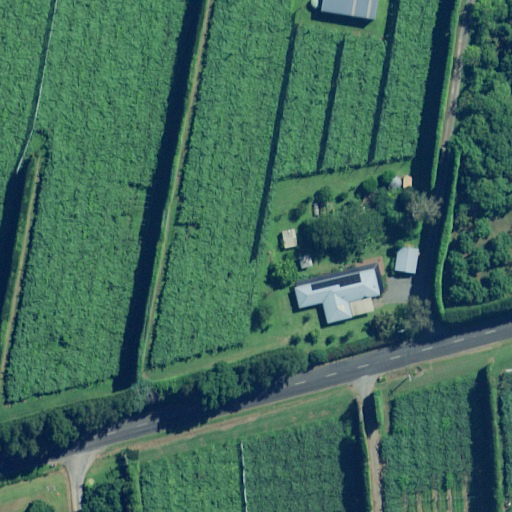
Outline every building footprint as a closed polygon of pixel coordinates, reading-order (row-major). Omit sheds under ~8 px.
[(377,0),(323,0),(322,10),(375,19),(377,0)] [(413,170),(404,170),(405,190),(413,190),(413,170)] [(324,215),(324,203),(313,204),(313,216),(324,215)] [(297,230),(282,231),(284,248),(299,246),(297,230)] [(420,247),(400,243),(396,266),(416,270),(420,247)] [(381,291),(375,265),(296,283),(301,305),(324,300),(329,320),(376,309),(372,293),(381,291)]
